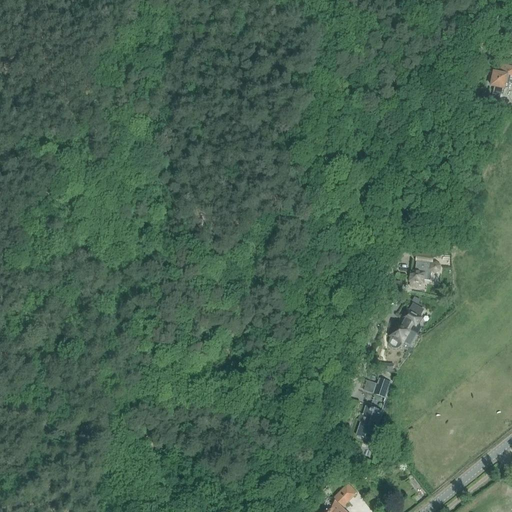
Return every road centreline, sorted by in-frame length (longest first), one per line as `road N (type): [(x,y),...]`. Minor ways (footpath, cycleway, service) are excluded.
road 1 (residential): [(300,511),(370,346),(419,149),(510,0)]
road 2 (unknown): [(0,346),(29,340),(96,288),(141,275),(178,232),(167,133),(206,0)]
